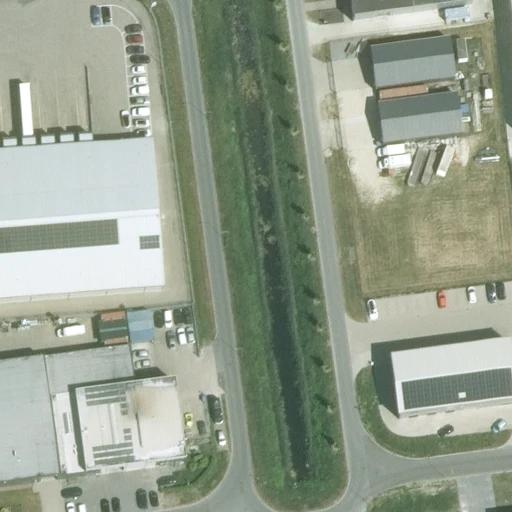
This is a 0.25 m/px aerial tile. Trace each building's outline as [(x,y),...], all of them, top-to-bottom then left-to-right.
[(349,0),(350,6),(349,7),(349,8),(350,7),(352,23),(412,15),(471,7),(470,0),(349,0)] [(449,42),(369,52),(375,92),(454,82),(449,42)] [(456,98),(376,108),(382,148),(461,138),(456,98)] [(0,304),(163,292),(152,145),(0,156),(0,304)] [(127,314),(134,363),(159,359),(152,310),(127,314)] [(511,365),(509,346),(390,362),(398,421),(511,406),(511,365)] [(0,489),(185,464),(174,384),(135,389),(129,350),(0,366),(0,489)]
